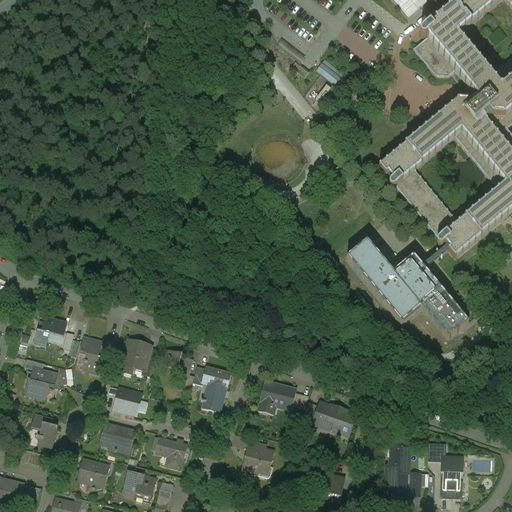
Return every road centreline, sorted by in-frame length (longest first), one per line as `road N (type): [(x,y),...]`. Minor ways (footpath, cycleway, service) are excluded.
road 1 (residential): [(253,360),(511,450)]
road 2 (residential): [(16,278),(253,360)]
road 3 (residential): [(49,481),(71,420),(89,412),(226,443)]
